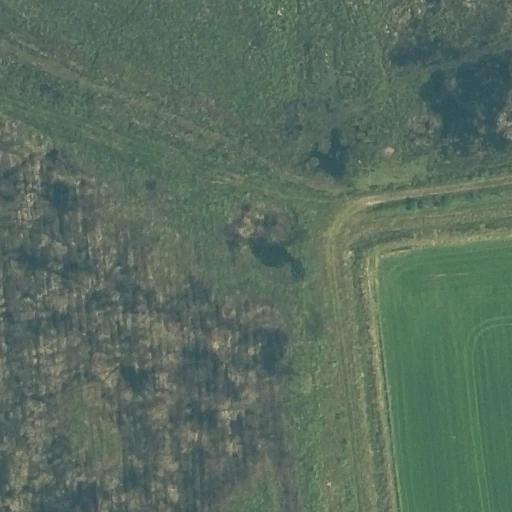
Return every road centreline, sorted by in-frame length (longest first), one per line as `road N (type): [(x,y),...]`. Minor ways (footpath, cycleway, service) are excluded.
road 1 (track): [(511,176),(343,206),(335,223),(367,511)]
road 2 (track): [(511,205),(370,224),(335,240)]
